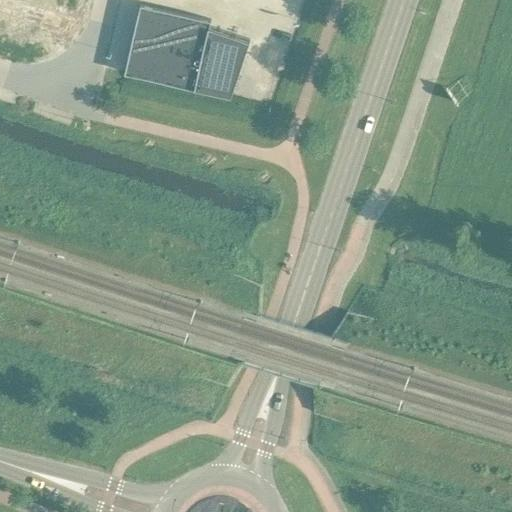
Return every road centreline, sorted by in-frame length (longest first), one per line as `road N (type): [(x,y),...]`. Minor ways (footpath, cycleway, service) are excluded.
road 1 (secondary): [(270,400),(407,0)]
road 2 (unclassified): [(106,0),(87,74),(74,88),(0,75)]
